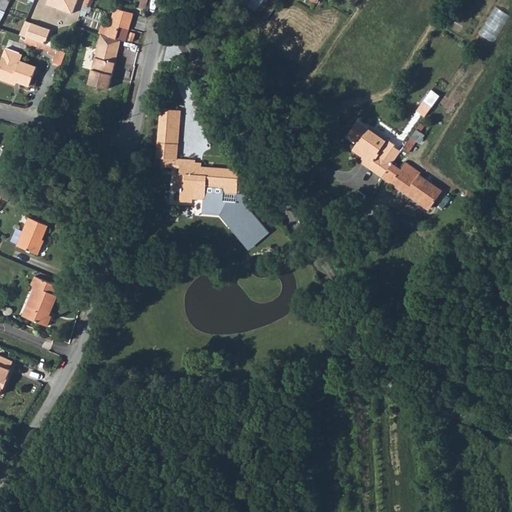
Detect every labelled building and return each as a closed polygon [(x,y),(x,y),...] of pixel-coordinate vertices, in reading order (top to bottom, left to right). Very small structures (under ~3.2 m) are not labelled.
[(4,0),(0,10),(7,13),(12,0),(31,0),(34,1),(35,0),(4,0)] [(48,0),(49,2),(59,5),(58,8),(73,14),(78,0),(48,0)] [(243,0),(238,12),(257,21),(267,1),(266,0),(243,0)] [(257,21),(270,27),(282,0),(266,0),(267,1),(257,21)] [(494,7),(479,34),(495,42),(510,15),(494,7)] [(107,36),(115,39),(120,27),(128,30),(133,15),(116,9),(107,36)] [(20,34),(27,37),(46,44),(52,30),(26,20),(20,34)] [(107,36),(102,34),(100,42),(120,48),(122,41),(115,39),(107,36)] [(89,84),(108,90),(118,56),(120,48),(100,42),(89,84)] [(135,52),(137,47),(126,42),(124,48),(135,52)] [(67,52),(58,49),(54,62),(63,65),(67,52)] [(0,80),(13,84),(15,81),(19,82),(31,87),(37,67),(20,62),(23,55),(6,50),(0,67),(0,80)] [(103,103),(106,91),(87,86),(83,98),(103,103)] [(423,118),(430,109),(421,103),(415,112),(423,118)] [(157,116),(177,115),(177,109),(158,107),(157,116)] [(153,155),(161,156),(170,157),(173,126),(176,124),(177,115),(157,116),(153,155)] [(345,139),(356,146),(356,145),(349,140),(348,136),(355,126),(358,126),(366,131),(366,130),(356,123),(345,139)] [(384,142),(366,130),(366,131),(358,126),(355,126),(348,136),(349,140),(356,145),(356,146),(362,150),(364,156),(362,159),(360,161),(362,165),(383,179),(392,166),(400,153),(392,148),(393,146),(385,141),(384,142)] [(367,128),(366,130),(384,142),(385,141),(367,128)] [(402,150),(407,153),(415,142),(418,144),(424,135),(416,130),(402,150)] [(352,151),(362,159),(364,156),(360,153),(362,150),(356,146),(352,151)] [(160,163),(177,165),(177,158),(170,157),(161,156),(160,163)] [(177,165),(176,174),(171,174),(170,191),(176,191),(176,201),(188,202),(188,199),(200,200),(199,211),(217,213),(246,250),(266,235),(247,211),(252,207),(244,197),(232,196),(235,171),(192,167),(193,160),(177,158),(177,165)] [(401,172),(413,180),(419,172),(407,164),(401,172)] [(383,179),(404,194),(413,180),(401,172),(392,166),(383,179)] [(404,194),(406,196),(409,192),(433,208),(444,192),(421,177),(422,174),(419,172),(413,180),(404,194)] [(15,245),(37,254),(41,244),(39,243),(46,224),(27,216),(15,245)] [(26,305),(31,307),(27,317),(45,325),(49,316),(47,314),(55,295),(55,294),(58,287),(34,276),(30,284),(34,286),(26,305)] [(0,395),(3,387),(5,387),(8,377),(7,377),(10,369),(8,369),(12,360),(0,355),(0,395)]
